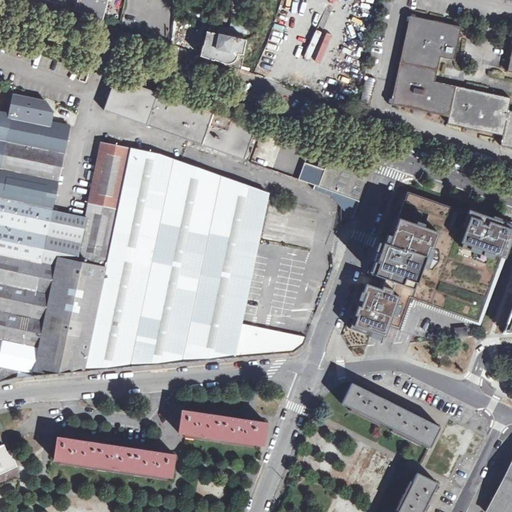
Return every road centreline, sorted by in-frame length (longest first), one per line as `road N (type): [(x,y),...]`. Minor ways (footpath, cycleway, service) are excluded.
road 1 (secondary): [(393,156),(0,17)]
road 2 (residential): [(311,371),(0,397)]
road 3 (residential): [(393,156),(311,371)]
road 4 (residential): [(469,393),(398,366),(311,371)]
road 5 (residential): [(311,371),(256,511)]
road 6 (secondary): [(511,198),(393,156)]
